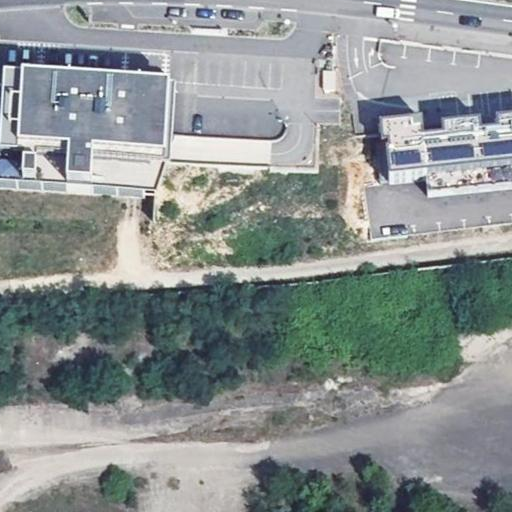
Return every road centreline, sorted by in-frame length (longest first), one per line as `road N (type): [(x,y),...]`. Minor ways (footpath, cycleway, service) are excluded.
road 1 (track): [(12,463),(289,453),(443,414),(511,355)]
road 2 (secondary): [(345,0),(511,20)]
